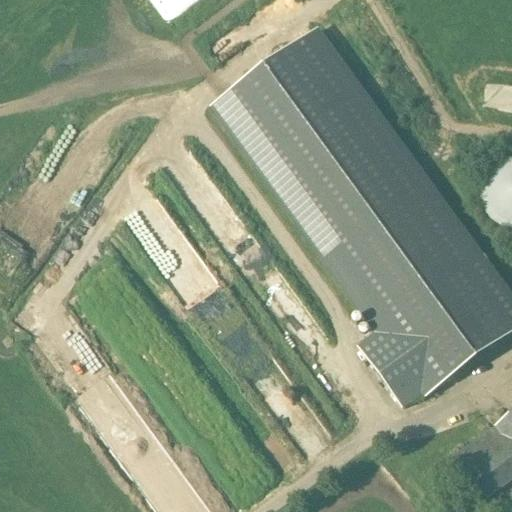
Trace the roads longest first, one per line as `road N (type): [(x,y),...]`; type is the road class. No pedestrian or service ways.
road 1 (track): [(328,0),(184,118),(45,301)]
road 2 (track): [(511,139),(453,131),(370,0)]
